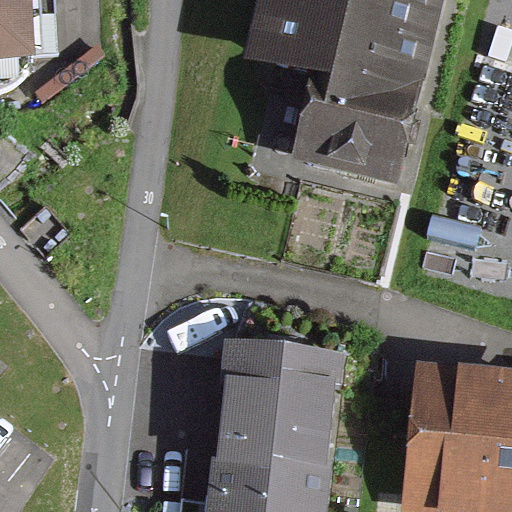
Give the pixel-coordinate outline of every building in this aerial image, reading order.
[(0,0),(0,77),(47,75),(43,0),(0,0)] [(268,0),(256,51),(321,66),(412,84),(430,0),(268,0)] [(412,84),(321,66),(300,155),(391,176),(412,84)] [(331,511),(341,372),(215,363),(204,511),(331,511)] [(511,511),(511,406),(413,397),(401,511),(511,511)]
